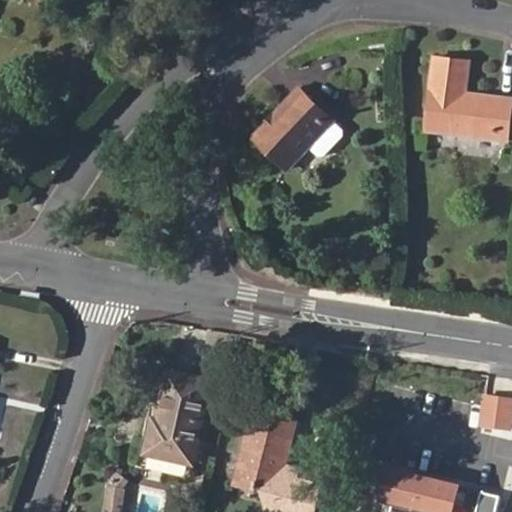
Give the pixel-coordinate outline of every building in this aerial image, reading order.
[(433,54),(423,129),(508,139),(511,100),(511,98),(464,92),(468,58),(433,54)] [(251,138),(288,171),(333,120),(298,88),(251,138)] [(4,173),(21,184),(32,166),(14,156),(4,173)] [(191,462),(208,380),(167,370),(156,426),(148,425),(143,451),(191,462)] [(409,407),(471,413),(474,380),(412,375),(409,407)] [(511,399),(482,396),(477,426),(508,430),(511,400),(511,399)] [(274,492),(293,420),(252,410),(233,481),(274,492)] [(446,511),(453,486),(384,469),(376,500),(389,503),(387,511),(446,511)] [(477,492),(471,511),(492,511),(497,497),(477,492)]
